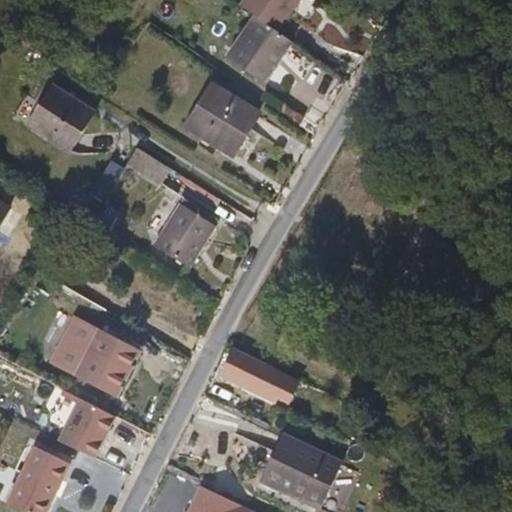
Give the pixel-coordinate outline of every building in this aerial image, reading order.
[(277,24),(293,0),(243,0),(252,6),(277,24)] [(264,75),(293,35),(277,24),(252,6),(225,47),(264,75)] [(90,107),(48,78),(22,118),(66,145),(90,107)] [(258,108),(211,81),(188,122),(234,148),(258,108)] [(162,185),(173,166),(138,146),(127,165),(162,185)] [(93,192),(108,201),(126,167),(114,161),(93,192)] [(0,226),(13,202),(0,194),(0,226)] [(218,224),(182,203),(157,246),(193,268),(218,224)] [(430,298),(453,255),(422,240),(400,283),(430,298)] [(430,298),(498,333),(503,321),(495,317),(511,284),(453,255),(430,298)] [(76,315),(53,361),(121,395),(144,349),(76,315)] [(266,373),(245,362),(231,386),(272,406),(284,385),(265,376),(266,373)] [(81,398),(61,441),(103,460),(123,417),(81,398)] [(345,463),(288,434),(265,479),(322,508),(345,463)] [(48,511),(74,461),(39,446),(11,504),(27,511),(48,511)] [(259,511),(204,485),(190,511),(259,511)]
